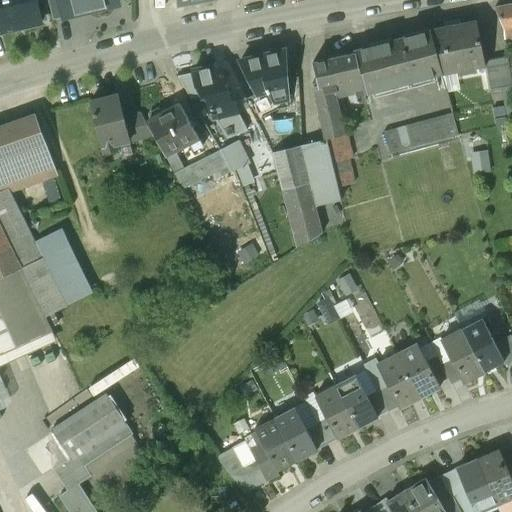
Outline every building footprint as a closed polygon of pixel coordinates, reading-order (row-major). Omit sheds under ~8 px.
[(0,0),(0,33),(41,24),(35,0),(0,0)] [(60,0),(65,18),(118,6),(116,0),(60,0)] [(511,4),(495,7),(503,28),(504,36),(511,34),(511,4)] [(485,67),(486,67),(485,61),(477,22),(431,31),(443,74),(444,77),(485,67)] [(365,92),(443,74),(431,31),(419,33),(353,51),(354,55),(357,54),(366,90),(364,91),(365,92)] [(288,108),(289,108),(287,78),(285,50),(240,60),(257,94),(258,95),(267,90),(269,94),(271,93),(279,110),(288,108)] [(366,90),(357,54),(354,55),(328,61),(334,85),(345,83),(348,94),(356,93),(358,102),(366,99),(365,92),(364,91),(366,90)] [(511,84),(511,79),(507,56),(496,59),(501,87),(511,84)] [(501,87),(496,59),(485,61),(486,67),(485,67),(489,89),(501,87)] [(334,85),(328,61),(314,64),(318,86),(315,87),(322,119),(340,114),(337,97),(348,94),(345,83),(334,85)] [(238,115),(235,102),(232,103),(228,89),(226,89),(224,79),(220,80),(217,66),(195,72),(195,73),(199,87),(204,96),(208,95),(212,112),(215,111),(217,120),(238,115)] [(191,99),(204,96),(199,87),(195,73),(179,77),(191,99)] [(301,112),(299,77),(287,78),(289,108),(288,108),(289,113),(301,112)] [(258,121),(279,110),(271,93),(269,94),(267,90),(258,95),(257,94),(247,99),(258,121)] [(116,95),(89,102),(103,155),(119,151),(117,145),(128,142),(122,118),(116,95)] [(258,121),(247,99),(235,102),(238,115),(217,120),(229,137),(260,125),(258,121)] [(192,152),(202,147),(180,105),(163,113),(158,109),(150,113),(151,120),(147,122),(165,156),(188,144),(192,152)] [(122,118),(128,142),(153,136),(141,113),(122,118)] [(453,113),(384,130),(390,153),(459,136),(453,113)] [(344,135),(340,114),(322,119),(327,141),(328,141),(328,139),(344,135)] [(0,129),(0,163),(46,148),(35,117),(0,129)] [(352,172),(344,135),(328,139),(328,141),(336,175),(352,172)] [(341,201),(336,175),(328,141),(327,141),(305,147),(316,207),(341,201)] [(232,173),(245,166),(234,145),(220,152),(232,173)] [(315,207),(316,207),(305,147),(274,155),(288,214),(315,207)] [(46,148),(0,163),(0,192),(5,190),(55,173),(46,148)] [(217,180),(232,173),(220,152),(175,175),(186,198),(206,188),(201,179),(213,173),(217,180)] [(0,227),(21,269),(45,316),(63,307),(5,190),(0,192),(0,227)] [(321,232),(315,207),(288,214),(297,248),(321,232)] [(0,279),(21,269),(0,227),(0,279)] [(45,316),(21,269),(0,279),(0,354),(53,332),(45,316)] [(463,330),(485,372),(504,362),(505,362),(496,344),(483,319),(463,330)] [(463,330),(443,340),(452,357),(464,379),(465,383),(485,372),(463,330)] [(496,344),(505,362),(504,362),(506,367),(511,363),(511,336),(496,344)] [(398,354),(420,397),(440,386),(418,344),(398,354)] [(94,394),(139,363),(133,354),(88,385),(94,394)] [(398,354),(379,364),(401,406),(420,397),(398,354)] [(453,385),(464,379),(452,357),(441,363),(453,385)] [(400,405),(377,360),(365,366),(388,411),(400,405)] [(0,375),(0,403),(10,399),(0,375)] [(336,386),(358,428),(379,417),(379,416),(368,395),(357,375),(336,386)] [(336,386),(316,396),(328,418),(338,438),(358,428),(336,386)] [(368,395),(379,416),(388,411),(377,390),(368,395)] [(97,511),(79,484),(92,476),(85,465),(133,434),(107,394),(51,430),(71,460),(55,470),(68,490),(60,496),(70,511),(97,511)] [(275,419),(297,461),(318,451),(317,449),(307,430),(296,408),(275,419)] [(327,444),(338,438),(328,418),(317,424),(327,444)] [(297,461),(275,419),(255,429),(264,446),(253,452),(257,460),(266,477),(268,477),(297,461)] [(317,449),(327,444),(317,424),(307,430),(317,449)] [(92,476),(97,484),(103,480),(143,453),(133,434),(85,465),(92,476)] [(246,439),(215,455),(230,474),(257,460),(253,452),(246,439)] [(511,481),(511,450),(510,445),(497,450),(498,451),(499,451),(511,481)] [(511,497),(511,481),(499,451),(498,451),(478,459),(497,504),(511,497)] [(143,453),(103,480),(116,499),(156,472),(143,453)] [(459,468),(457,468),(476,511),(475,511),(477,511),(497,504),(478,459),(459,468)] [(266,477),(257,460),(230,474),(245,493),(270,481),(268,477),(266,477)] [(457,468),(459,468),(458,467),(439,477),(451,497),(452,497),(460,511),(475,511),(476,511),(457,468)] [(451,497),(439,477),(428,482),(440,503),(451,497)] [(440,503),(428,482),(425,478),(406,490),(419,511),(460,511),(452,497),(451,497),(440,503)] [(388,501),(387,501),(393,511),(419,511),(406,490),(388,501)] [(393,511),(387,501),(388,501),(386,498),(372,508),(374,511),(393,511)]
